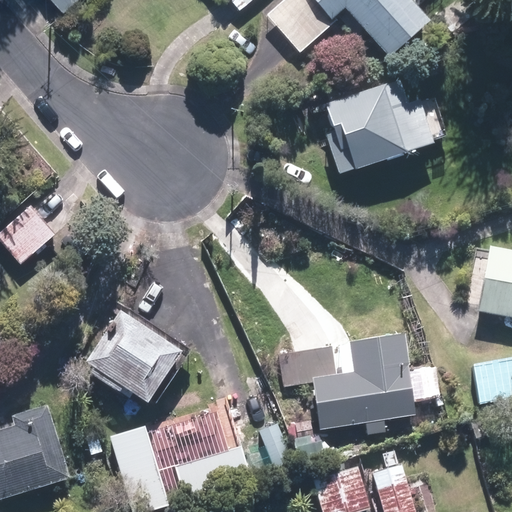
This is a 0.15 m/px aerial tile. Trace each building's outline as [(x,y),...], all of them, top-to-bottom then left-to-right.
[(77,0),(55,0),(65,11),(77,0)] [(231,0),(243,12),(255,0),(231,0)] [(288,0),(273,14),(303,49),(336,20),(335,19),(348,7),(392,56),(432,21),(413,0),(288,0)] [(331,134),(343,173),(436,144),(435,140),(447,136),(436,99),(423,103),(422,100),(410,104),(403,80),(330,103),(339,132),(331,134)] [(34,211),(31,207),(0,233),(0,237),(23,264),(55,236),(43,221),(49,215),(40,205),(34,211)] [(511,250),(491,246),(479,310),(511,316),(511,250)] [(122,304),(87,360),(100,368),(94,376),(121,394),(127,385),(156,404),(192,349),(122,304)] [(511,344),(477,330),(471,346),(508,362),(511,351),(511,344)] [(316,381),(324,428),(416,414),(404,335),(340,345),(344,372),(337,373),(333,347),(283,354),(287,386),(316,381)] [(16,428),(0,433),(0,501),(74,478),(52,405),(12,417),(16,428)] [(258,420),(228,429),(242,477),(272,468),(258,420)] [(416,511),(403,465),(375,474),(386,511),(416,511)] [(357,469),(317,481),(326,511),(352,511),(368,507),(357,469)]
